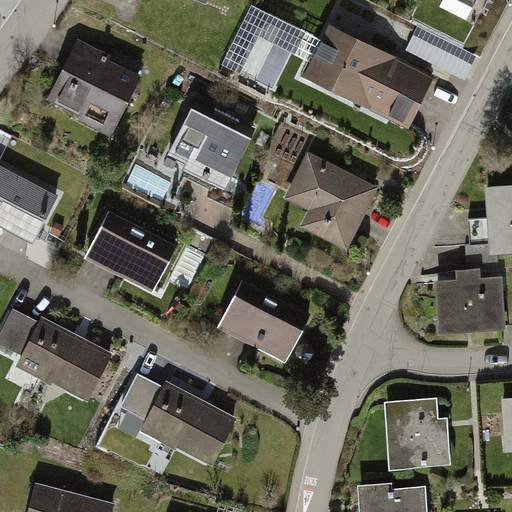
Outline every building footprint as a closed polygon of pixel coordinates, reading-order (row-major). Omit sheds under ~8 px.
[(339,32),(319,86),(426,127),(446,73),(339,32)] [(86,56),(58,105),(120,140),(154,79),(124,62),(118,74),(86,56)] [(204,112),(182,162),(248,191),(270,141),(204,112)] [(313,163),(294,204),(320,216),(314,229),(367,253),(392,200),(313,163)] [(2,175),(0,178),(0,221),(48,248),(68,212),(2,175)] [(511,183),(486,185),(491,252),(511,250),(511,183)] [(113,224),(93,260),(160,297),(180,260),(113,224)] [(436,278),(439,329),(506,325),(503,273),(482,275),(481,267),(457,268),(458,277),(436,278)] [(243,290),(227,334),(306,363),(322,320),(243,290)] [(20,319),(7,347),(34,359),(28,373),(98,405),(118,363),(20,319)] [(511,395),(502,396),(505,447),(511,446),(511,395)] [(386,399),(390,466),(451,462),(448,416),(439,416),(438,396),(386,399)] [(170,397),(157,435),(231,460),(243,422),(170,397)] [(358,483),(360,511),(428,511),(426,483),(393,486),(393,480),(358,483)] [(108,511),(47,492),(40,511),(108,511)]
